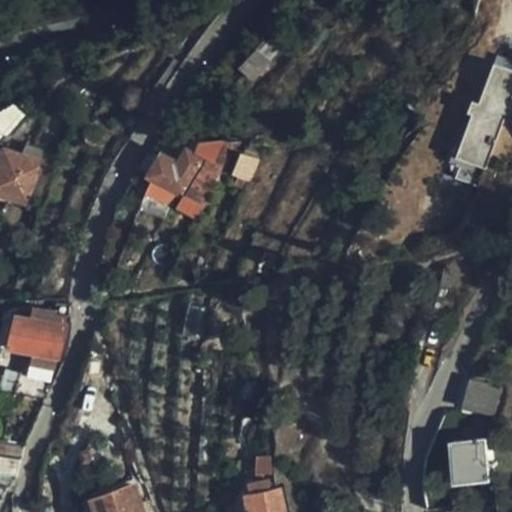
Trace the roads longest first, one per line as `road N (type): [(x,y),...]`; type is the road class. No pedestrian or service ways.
road 1 (residential): [(27,511),(29,468),(72,371),(114,181),(212,36),(246,0)]
road 2 (residential): [(412,511),(420,431),(463,343),(511,269)]
road 3 (residential): [(150,0),(0,52)]
